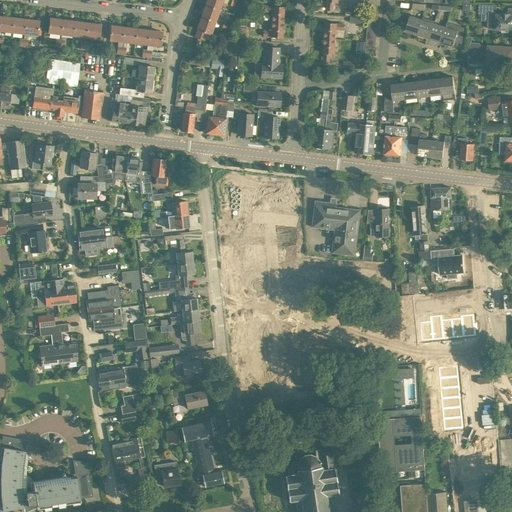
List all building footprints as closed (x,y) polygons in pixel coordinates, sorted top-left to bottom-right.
[(207,0),(206,5),(219,10),(222,0),(207,0)] [(338,0),(326,0),(327,2),(328,3),(327,10),(333,11),(333,3),(338,3),(338,0)] [(206,5),(201,17),(215,22),(219,10),(206,5)] [(272,13),(271,22),(283,23),(284,8),(272,7),(272,8),(265,7),(264,12),(272,13)] [(511,8),(507,8),(507,14),(501,14),(501,11),(494,11),(494,13),(481,13),(481,21),(487,21),(487,28),(493,28),(493,29),(511,29),(511,8)] [(405,32),(417,36),(421,20),(410,16),(405,32)] [(0,20),(0,30),(12,32),(13,18),(0,17),(0,20)] [(215,22),(201,17),(197,30),(198,30),(195,37),(203,40),(206,33),(210,34),(215,22)] [(12,32),(24,34),(26,20),(13,18),(12,32)] [(48,33),(61,34),(62,20),(50,18),(48,33)] [(26,20),(24,34),(37,35),(39,21),(26,20)] [(61,34),(73,36),(75,22),(62,20),(61,34)] [(417,36),(428,39),(433,24),(421,20),(417,36)] [(73,36),(86,37),(88,23),(75,22),(73,36)] [(283,23),(271,22),(271,32),(263,32),(263,37),(271,37),(271,38),(282,39),(283,23)] [(445,27),(440,43),(452,47),(454,42),(462,44),(464,28),(447,22),(445,27)] [(88,23),(86,37),(99,39),(101,25),(88,23)] [(325,23),(324,38),(336,39),(336,30),(344,31),(345,25),(325,23)] [(428,39),(440,43),(445,27),(433,24),(428,39)] [(109,40),(122,42),(124,27),(111,26),(109,40)] [(122,42),(135,43),(137,29),(124,27),(122,42)] [(235,37),(245,39),(246,28),(237,27),(235,37)] [(135,43),(148,45),(149,31),(137,29),(135,43)] [(149,31),(148,45),(160,46),(162,32),(149,31)] [(336,39),(324,38),(323,54),(324,54),(324,62),(329,63),(330,54),(335,55),(336,39)] [(376,41),(366,40),(365,47),(375,48),(376,41)] [(365,43),(357,42),(356,53),(364,54),(365,43)] [(467,64),(511,66),(511,47),(468,45),(467,64)] [(261,77),(281,78),(282,65),(278,65),(278,60),(279,48),(264,47),(263,64),(262,64),(261,70),(254,69),(254,76),(261,76),(261,77)] [(160,52),(151,51),(150,58),(150,60),(159,61),(160,52)] [(138,78),(152,80),(154,67),(148,66),(149,60),(123,57),(123,64),(140,66),(139,70),(135,70),(134,78),(138,78)] [(189,57),(188,64),(200,66),(201,59),(189,57)] [(217,69),(223,69),(224,60),(212,59),(211,68),(217,69)] [(46,83),(76,87),(79,66),(49,61),(46,83)] [(453,77),(440,78),(442,94),(443,101),(456,99),(455,93),(453,77)] [(119,95),(131,96),(143,98),(143,92),(151,93),(152,80),(138,78),(137,90),(120,88),(119,95)] [(440,78),(427,80),(429,96),(442,94),(440,78)] [(427,80),(415,82),(417,98),(429,96),(427,80)] [(63,98),(52,96),(54,85),(28,82),(25,107),(54,111),(54,114),(63,115),(64,111),(63,111),(64,106),(62,106),(63,98)] [(415,82),(403,83),(405,99),(417,98),(415,82)] [(405,99),(403,83),(390,85),(392,97),(385,97),(384,112),(393,112),(393,101),(405,99)] [(205,103),(208,85),(199,84),(196,102),(197,102),(196,104),(194,104),(187,103),(186,106),(185,105),(184,113),(182,113),(180,131),(192,132),(194,114),(193,114),(194,109),(203,110),(204,110),(205,103)] [(0,107),(8,108),(10,94),(9,94),(10,88),(0,87),(0,89),(0,107)] [(81,117),(99,120),(102,93),(84,90),(83,97),(82,111),(81,117)] [(175,102),(175,106),(183,107),(183,103),(178,102),(180,90),(177,90),(177,94),(176,94),(176,98),(175,102)] [(256,106),(265,107),(265,106),(279,107),(280,93),(257,92),(256,106)] [(217,112),(214,135),(223,136),(226,113),(227,105),(234,106),(235,95),(222,94),(221,100),(220,112),(217,112)] [(341,109),(352,111),(353,96),(343,95),(341,109)] [(63,96),(63,98),(62,106),(64,106),(63,111),(64,111),(76,113),(77,110),(82,111),(83,97),(78,96),(78,99),(63,96)] [(131,113),(130,124),(144,126),(147,107),(149,107),(150,99),(143,98),(131,96),(131,100),(130,100),(130,104),(129,112),(131,113)] [(502,117),(508,116),(508,122),(511,121),(511,100),(506,101),(506,102),(500,102),(499,96),(488,98),(489,110),(495,109),(494,109),(500,108),(502,117)] [(368,110),(375,110),(376,97),(369,97),(368,110)] [(314,146),(323,147),(327,109),(328,109),(329,99),(323,98),(319,123),(318,123),(317,128),(314,146)] [(221,100),(215,99),(213,117),(208,116),(205,134),(214,135),(217,112),(220,112),(221,100)] [(108,120),(130,124),(131,113),(129,112),(130,104),(114,102),(114,103),(110,102),(108,120)] [(237,135),(251,136),(253,115),(239,114),(240,107),(233,106),(232,118),(238,119),(237,135)] [(327,109),(323,147),(332,148),(334,131),(337,131),(338,123),(331,122),(333,110),(328,109),(327,109)] [(265,117),(264,137),(278,138),(279,117),(271,117),(272,112),(258,111),(257,116),(265,117)] [(355,152),(363,153),(366,125),(356,124),(349,123),(348,132),(356,133),(355,152)] [(366,125),(363,153),(373,154),(375,126),(366,125)] [(383,154),(392,155),(394,128),(394,126),(385,125),(385,136),(384,136),(383,154)] [(479,146),(486,147),(487,131),(504,132),(504,127),(481,127),(479,146)] [(394,128),(392,155),(400,155),(402,137),(400,137),(400,131),(396,131),(396,128),(394,128)] [(417,155),(430,157),(432,140),(420,139),(421,130),(412,129),(411,143),(418,144),(417,155)] [(432,140),(430,157),(443,158),(444,148),(450,148),(451,136),(445,135),(444,142),(432,140)] [(504,161),(511,161),(511,137),(500,137),(499,154),(505,154),(504,161)] [(458,144),(461,144),(460,159),(466,160),(467,161),(471,161),(472,160),(473,160),(474,144),(467,144),(467,139),(458,138),(458,144)] [(6,142),(10,170),(26,168),(23,140),(6,142)] [(31,168),(41,170),(45,145),(36,144),(35,148),(34,148),(32,150),(31,160),(32,162),(31,168)] [(45,145),(41,170),(50,171),(51,163),(53,163),(55,161),(55,157),(54,155),(53,155),(53,146),(45,145)] [(88,168),(88,171),(92,172),(92,169),(94,169),(96,154),(82,152),(80,167),(88,168)] [(104,177),(104,182),(105,185),(113,186),(114,180),(124,181),(125,172),(127,157),(116,155),(116,158),(112,158),(111,166),(102,164),(104,177)] [(138,159),(127,157),(125,172),(136,173),(137,171),(140,171),(142,162),(138,161),(138,159)] [(153,181),(160,181),(160,176),(164,177),(166,160),(153,158),(151,175),(154,176),(153,181)] [(139,182),(141,194),(151,193),(149,172),(143,171),(144,182),(139,182)] [(104,177),(97,177),(93,176),(92,184),(77,183),(77,197),(95,198),(96,184),(96,182),(104,182),(104,177)] [(238,203),(240,182),(240,180),(228,179),(224,206),(238,208),(238,203)] [(14,182),(0,183),(0,193),(29,191),(29,182),(14,183),(14,182)] [(33,189),(34,183),(29,182),(29,191),(30,195),(44,197),(45,190),(33,189)] [(240,182),(238,203),(250,204),(249,210),(256,211),(258,198),(251,197),(253,183),(240,182)] [(264,199),(262,212),(269,212),(270,207),(282,208),(285,187),(272,185),(270,199),(264,199)] [(285,187),(282,208),(294,210),(293,215),(300,216),(302,203),(296,203),(298,187),(285,186),(285,187)] [(451,209),(451,188),(431,188),(432,210),(451,209)] [(152,195),(152,201),(172,198),(171,192),(152,195)] [(101,216),(101,217),(108,216),(106,201),(94,203),(95,216),(101,216)] [(161,212),(161,217),(186,214),(185,209),(187,209),(186,201),(172,203),(173,210),(167,211),(161,212)] [(331,205),(327,204),(327,202),(315,201),(312,227),(335,230),(332,253),(355,256),(361,210),(330,206),(331,205)] [(36,217),(52,215),(50,202),(31,204),(32,213),(13,216),(14,226),(37,223),(36,217)] [(424,206),(412,207),(416,243),(417,243),(418,251),(429,251),(428,241),(427,233),(424,206)] [(0,216),(0,235),(2,236),(2,231),(4,231),(4,222),(10,222),(10,208),(2,208),(2,216),(0,216)] [(377,222),(370,222),(370,236),(389,236),(389,209),(377,209),(377,222)] [(186,214),(161,217),(162,222),(174,220),(175,229),(189,227),(188,219),(186,219),(186,214)] [(247,222),(234,223),(234,230),(247,229),(247,222)] [(41,252),(41,251),(46,251),(44,230),(33,232),(33,226),(19,227),(19,233),(28,233),(30,253),(39,252),(40,252),(41,252)] [(110,226),(77,230),(78,241),(111,237),(110,226)] [(235,237),(230,237),(232,248),(253,246),(252,235),(248,235),(247,229),(234,230),(235,237)] [(176,255),(177,264),(192,262),(191,251),(184,252),(182,234),(164,236),(164,245),(170,244),(171,255),(176,255)] [(112,247),(111,237),(78,241),(80,250),(85,250),(85,256),(93,255),(92,249),(112,247)] [(373,254),(371,254),(372,246),(365,245),(364,253),(363,260),(372,261),(373,254)] [(253,246),(232,248),(233,259),(247,258),(248,264),(261,262),(260,256),(254,256),(253,246)] [(451,249),(431,251),(432,264),(438,264),(439,275),(447,274),(448,279),(457,278),(456,273),(464,272),(462,255),(454,256),(454,254),(451,254),(451,249)] [(97,266),(98,274),(116,272),(115,264),(114,264),(114,261),(112,261),(110,262),(110,258),(99,259),(100,265),(97,266)] [(407,260),(408,270),(416,270),(415,260),(407,260)] [(168,281),(169,289),(187,287),(186,275),(193,274),(192,262),(177,264),(179,275),(175,275),(175,280),(168,281)] [(248,270),(234,272),(235,286),(258,283),(257,270),(261,269),(261,262),(248,264),(248,270)] [(19,269),(20,280),(35,278),(34,267),(19,269)] [(132,282),(133,289),(141,288),(138,270),(130,271),(132,282)] [(409,282),(395,283),(395,296),(419,293),(417,271),(408,272),(409,282)] [(344,274),(334,275),(335,293),(345,293),(344,274)] [(355,274),(344,274),(345,293),(356,292),(355,274)] [(324,275),(314,276),(315,295),(325,294),(324,275)] [(334,275),(324,275),(325,294),(335,293),(334,275)] [(314,276),(304,277),(305,295),(315,295),(314,276)] [(294,277),(284,278),(285,296),(295,296),(294,277)] [(304,277),(294,277),(295,296),(305,295),(304,277)] [(45,282),(46,287),(44,288),(36,289),(37,298),(75,293),(73,284),(64,285),(63,280),(45,282)] [(258,283),(235,286),(237,300),(260,297),(258,283)] [(86,301),(87,311),(113,308),(113,306),(119,305),(117,286),(110,287),(112,298),(86,301)] [(181,301),(182,311),(197,309),(196,298),(194,298),(193,293),(188,294),(187,287),(169,289),(169,293),(175,293),(175,302),(181,301)] [(75,293),(37,298),(38,307),(46,306),(76,303),(75,293)] [(120,307),(113,308),(87,311),(88,321),(114,318),(115,323),(122,322),(120,307)] [(179,323),(183,323),(183,322),(198,320),(197,309),(182,311),(183,317),(170,318),(170,324),(179,323)] [(38,317),(39,327),(54,325),(52,315),(38,317)] [(473,319),(461,320),(463,339),(475,338),(474,332),(476,332),(476,325),(473,325),(473,319)] [(183,323),(179,323),(181,338),(181,339),(182,340),(185,341),(186,341),(187,346),(194,345),(192,333),(200,332),(198,320),(183,322),(183,323)] [(461,320),(451,321),(453,340),(463,339),(461,320)] [(451,321),(441,322),(443,341),(453,340),(451,321)] [(264,322),(240,325),(241,339),(243,339),(265,336),(264,322)] [(441,322),(431,323),(433,342),(443,341),(441,322)] [(144,323),(137,324),(139,339),(146,338),(144,323)] [(431,323),(419,324),(421,343),(433,342),(431,323)] [(68,324),(55,325),(59,363),(77,361),(75,343),(62,344),(60,332),(68,332),(68,324)] [(54,325),(39,327),(40,336),(51,335),(53,346),(39,347),(37,349),(36,354),(38,358),(41,359),(42,365),(59,363),(55,325),(54,325)] [(298,337),(295,344),(306,349),(312,331),(301,327),(298,337)] [(312,331),(306,349),(315,352),(322,335),(312,331)] [(286,332),(281,344),(287,346),(292,334),(286,332)] [(292,334),(287,346),(293,349),(295,344),(298,337),(292,334)] [(322,335),(315,352),(324,356),(331,339),(322,335)] [(265,336),(243,339),(244,353),(259,352),(259,358),(272,356),(272,349),(267,350),(265,336)] [(331,339),(324,356),(334,360),(340,342),(331,339)] [(146,340),(126,343),(127,352),(148,350),(146,340)] [(340,342),(334,360),(345,364),(347,358),(349,359),(351,353),(349,352),(351,347),(340,342)] [(148,348),(150,357),(178,354),(177,345),(148,348)] [(101,360),(117,355),(115,348),(99,353),(101,360)] [(201,372),(199,360),(189,361),(188,355),(174,357),(176,369),(183,368),(183,374),(185,374),(185,378),(192,377),(191,373),(201,372)] [(260,364),(246,365),(247,380),(270,377),(268,364),(273,363),(272,356),(259,358),(260,364)] [(140,363),(141,371),(148,370),(147,362),(140,363)] [(96,372),(98,382),(128,377),(138,375),(137,365),(122,368),(122,367),(96,372)] [(456,367),(438,369),(439,379),(457,378),(456,367)] [(414,377),(413,368),(406,369),(406,378),(414,377)] [(128,377),(98,382),(100,392),(130,386),(140,385),(138,375),(128,377)] [(270,377),(247,380),(249,394),(264,392),(265,398),(278,397),(277,390),(272,390),(270,377)] [(457,378),(439,379),(440,389),(458,388),(457,378)] [(458,388),(440,389),(441,399),(459,398),(458,388)] [(184,394),(183,390),(171,392),(173,405),(186,402),(187,409),(207,405),(203,390),(184,394)] [(138,394),(131,395),(132,402),(140,401),(138,394)] [(121,408),(122,414),(134,412),(131,395),(123,397),(125,407),(121,408)] [(459,398),(441,399),(442,410),(460,408),(459,398)] [(460,408),(442,410),(443,420),(461,418),(460,408)] [(122,414),(120,414),(121,422),(136,420),(134,412),(122,414)] [(377,419),(381,472),(425,469),(421,416),(377,419)] [(461,418),(443,420),(444,430),(462,429),(461,418)] [(198,485),(197,485),(204,484),(204,487),(205,487),(204,484),(222,480),(223,483),(224,483),(221,470),(220,470),(220,471),(216,472),(208,436),(213,435),(210,421),(181,427),(181,428),(184,442),(185,442),(184,441),(190,440),(192,446),(195,457),(194,457),(196,464),(199,476),(196,476),(198,485)] [(183,443),(181,428),(173,429),(175,444),(183,443)] [(110,443),(112,453),(142,447),(140,437),(110,443)] [(80,502),(80,498),(92,496),(87,463),(73,461),(76,477),(33,484),(33,491),(23,492),(22,479),(23,465),(25,451),(1,447),(0,450),(0,510),(36,505),(37,509),(80,502)] [(142,447),(112,453),(114,463),(144,457),(142,447)] [(316,457),(310,454),(304,455),(299,459),(297,463),(294,461),(291,464),(292,467),(287,470),(288,475),(285,476),(288,501),(289,501),(295,500),(296,511),(334,511),(332,496),(336,495),(336,494),(338,494),(331,448),(315,451),(316,457)] [(479,474),(489,473),(490,479),(497,478),(496,465),(490,466),(489,454),(477,456),(479,474)] [(458,482),(458,476),(468,475),(467,456),(455,458),(456,469),(450,470),(451,482),(458,482)] [(468,475),(479,474),(477,456),(467,456),(468,475)] [(157,483),(163,482),(164,487),(180,484),(176,462),(154,466),(157,483)] [(127,480),(129,489),(150,485),(146,467),(141,468),(138,469),(139,477),(127,480)] [(427,511),(425,477),(413,478),(414,484),(400,485),(402,511),(427,511)] [(427,493),(427,511),(447,511),(446,492),(427,493)] [(478,511),(476,499),(465,500),(466,511),(478,511)]
